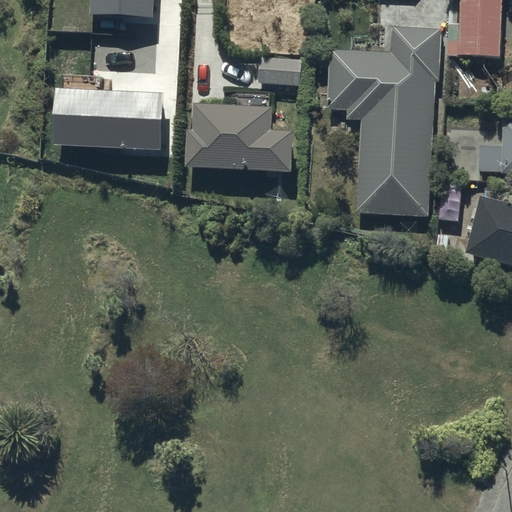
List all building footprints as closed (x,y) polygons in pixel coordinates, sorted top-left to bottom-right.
[(94,0),(93,18),(155,22),(156,0),(94,0)] [(501,65),(502,0),(460,0),(459,64),(501,65)] [(393,57),(336,55),(333,116),(367,118),(362,220),(431,223),(439,37),(394,35),(393,57)] [(304,64),(263,63),(262,89),(303,90),(304,64)] [(169,154),(171,96),(55,92),(52,149),(169,154)] [(294,179),(297,111),(236,108),(235,121),(201,119),(199,175),(294,179)] [(475,136),(476,113),(446,111),(445,135),(475,136)] [(511,129),(503,129),(502,180),(511,180),(511,129)] [(511,212),(481,205),(469,256),(467,262),(511,272),(511,212)]
